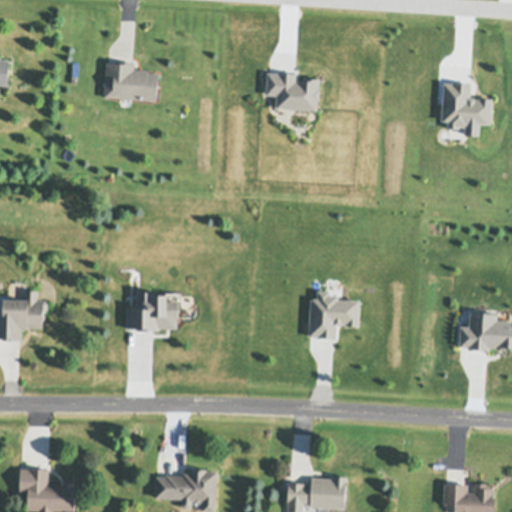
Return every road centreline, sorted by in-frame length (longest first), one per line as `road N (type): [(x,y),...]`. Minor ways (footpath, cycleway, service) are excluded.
road 1 (residential): [(511,421),(251,406),(0,404)]
road 2 (residential): [(511,10),(346,0)]
